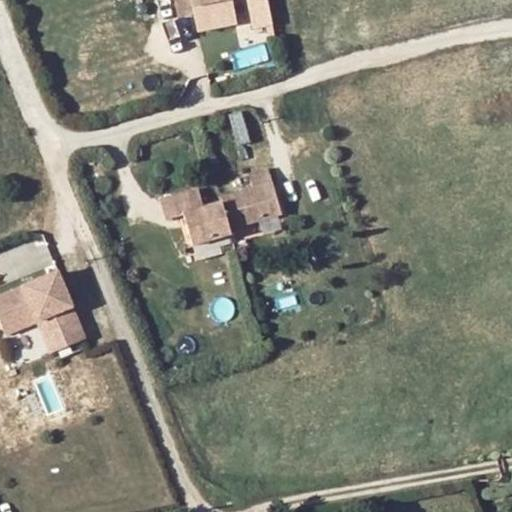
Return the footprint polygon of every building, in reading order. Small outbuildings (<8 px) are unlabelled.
[(149,187),(158,207),(175,199),(187,230),(224,216),(221,209),(272,189),(261,160),(209,180),(211,184),(195,191),(186,173),(149,187)] [(203,258),(238,247),(234,237),(200,248),(203,258)] [(64,338),(90,326),(63,260),(1,286),(12,313),(40,302),(43,309),(51,306),(64,338)] [(16,321),(43,309),(40,302),(12,313),(16,321)] [(56,341),(64,338),(51,306),(43,309),(56,341)]
